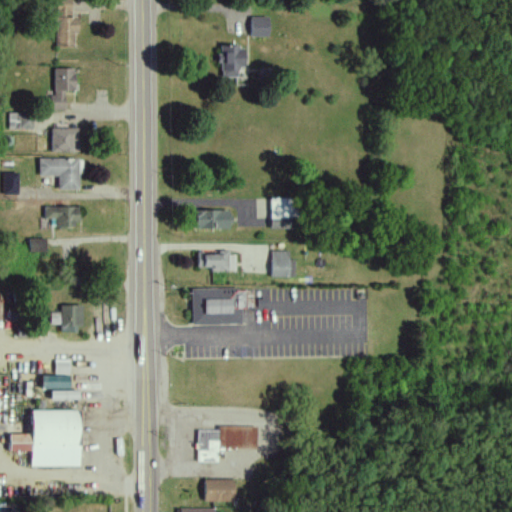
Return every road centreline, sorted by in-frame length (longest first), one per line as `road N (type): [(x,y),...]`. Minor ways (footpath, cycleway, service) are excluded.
road 1 (secondary): [(146,379),(143,0)]
road 2 (secondary): [(147,511),(146,379)]
